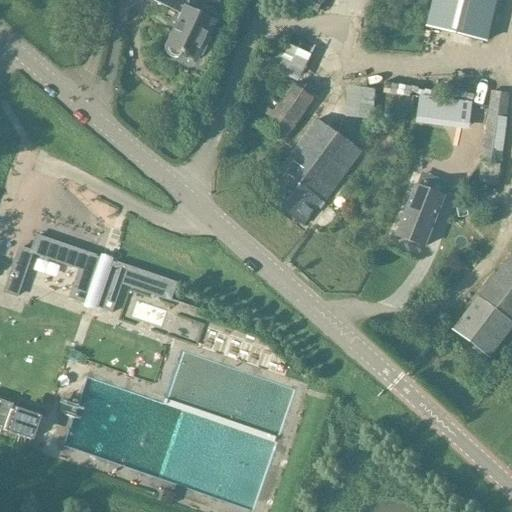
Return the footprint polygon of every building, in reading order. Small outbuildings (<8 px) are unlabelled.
[(207,37),(214,22),(187,9),(189,3),(182,0),(154,0),(153,2),(182,16),(171,39),(167,42),(165,47),(165,52),(168,56),(173,58),(178,58),(182,55),(182,54),(196,61),(199,55),(202,57),(211,39),(207,37)] [(432,0),(426,28),(487,43),(498,0),(432,0)] [(262,63),(256,75),(251,86),(264,92),(273,71),(298,83),(314,49),(290,38),(287,44),(277,40),(266,65),(262,63)] [(283,142),(314,99),(279,74),(248,117),(283,142)] [(389,92),(386,116),(417,119),(468,125),(471,104),(465,103),(466,96),(465,96),(466,91),(445,89),(444,100),(433,99),(420,97),(389,92)] [(490,100),(481,163),(500,165),(509,95),(491,92),(490,100)] [(323,204),(361,152),(353,146),(356,143),(352,141),(350,144),(318,121),(264,195),(304,224),(321,202),(323,204)] [(410,202),(396,237),(424,248),(437,212),(444,196),(416,186),(410,202)] [(17,299),(22,285),(27,270),(32,256),(78,271),(68,300),(112,315),(122,284),(157,296),(162,279),(104,260),(35,236),(31,252),(18,247),(2,294),(17,299)] [(511,257),(455,331),(488,356),(511,324),(511,257)] [(186,339),(191,323),(182,320),(177,336),(186,339)] [(0,400),(0,429),(3,431),(17,436),(15,442),(15,443),(15,444),(27,448),(28,447),(29,447),(38,420),(12,411),(14,405),(0,400)]
